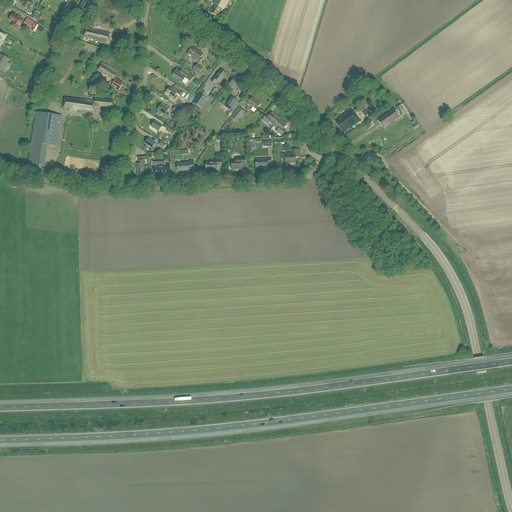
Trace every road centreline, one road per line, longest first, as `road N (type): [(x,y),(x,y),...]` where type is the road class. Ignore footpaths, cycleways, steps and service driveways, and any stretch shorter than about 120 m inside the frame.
road 1 (motorway): [(0,439),(211,428),(511,388)]
road 2 (motorway): [(511,361),(208,399),(0,407)]
road 3 (tertiary): [(511,505),(457,287),(425,238),(337,149)]
road 4 (unclassified): [(111,191),(301,179),(337,149)]
road 5 (tertiary): [(337,149),(269,82),(160,0)]
road 6 (unclassified): [(111,191),(142,93),(149,0)]
